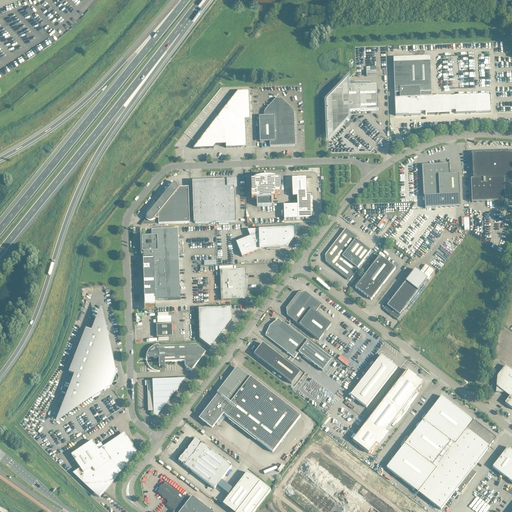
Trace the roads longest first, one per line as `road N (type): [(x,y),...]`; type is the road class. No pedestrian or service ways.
road 1 (residential): [(160,441),(131,408),(128,212),(171,166),(350,160),(369,172)]
road 2 (motorway): [(0,375),(32,322),(91,163),(176,31)]
road 3 (motorway): [(185,0),(0,229)]
road 4 (unknown): [(124,384),(65,421),(48,417),(96,301),(120,368)]
road 5 (motorway): [(0,252),(176,31)]
road 6 (unclassified): [(297,264),(511,430)]
road 7 (motorway): [(184,0),(83,102),(0,158)]
road 8 (unclassified): [(160,441),(297,264)]
road 9 (residential): [(369,172),(438,141),(511,135)]
